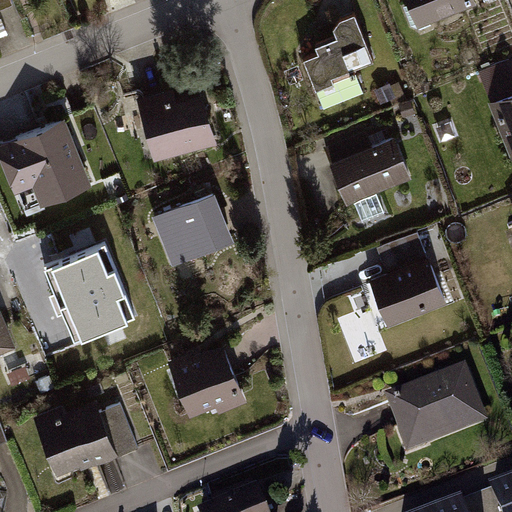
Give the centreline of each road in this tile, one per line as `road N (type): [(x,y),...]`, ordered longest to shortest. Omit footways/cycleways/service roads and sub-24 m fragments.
road 1 (residential): [(225,0),(278,184),(333,511)]
road 2 (residential): [(0,81),(202,0)]
